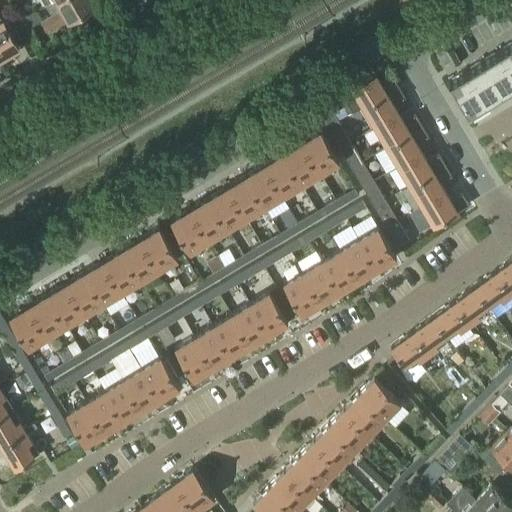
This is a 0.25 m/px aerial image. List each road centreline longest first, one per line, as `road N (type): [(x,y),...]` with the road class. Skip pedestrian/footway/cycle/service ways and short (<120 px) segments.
road 1 (residential): [(87,511),(511,234)]
road 2 (residential): [(406,55),(379,52),(304,96),(288,119),(0,283)]
road 3 (residential): [(511,215),(406,55)]
road 4 (residential): [(0,103),(154,13)]
